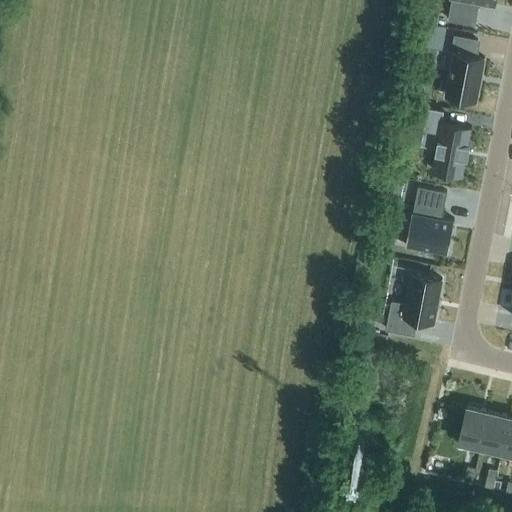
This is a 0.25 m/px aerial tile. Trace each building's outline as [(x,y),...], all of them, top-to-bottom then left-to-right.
[(450,0),(448,13),(475,19),(478,3),(477,3),(477,0),(493,0),(494,0),(450,0)] [(433,23),(434,15),(420,13),(418,21),(433,23)] [(453,51),(445,93),(477,99),(480,82),(480,81),(481,75),(481,74),(485,56),(475,54),(478,39),(455,34),(452,51),(453,51)] [(429,114),(428,121),(430,121),(440,123),(435,147),(432,168),(463,174),(466,156),(467,157),(469,143),(468,143),(471,127),(442,122),(444,110),(431,107),(429,114)] [(401,194),(404,180),(386,177),(383,191),(401,194)] [(413,211),(406,243),(448,251),(454,219),(442,216),(447,190),(418,184),(413,211)] [(392,300),(387,328),(414,333),(417,317),(434,321),(437,307),(439,298),(443,278),(411,272),(405,303),(392,300)] [(372,331),(375,315),(362,313),(359,329),(372,331)] [(441,348),(443,337),(419,332),(417,342),(441,348)] [(480,445),(488,410),(466,405),(458,440),(480,445)] [(501,450),(509,415),(488,410),(480,445),(501,450)] [(511,415),(509,415),(501,450),(511,452),(511,415)] [(474,472),(466,470),(464,480),(471,482),(474,472)] [(493,487),(495,477),(487,475),(484,485),(493,487)]
